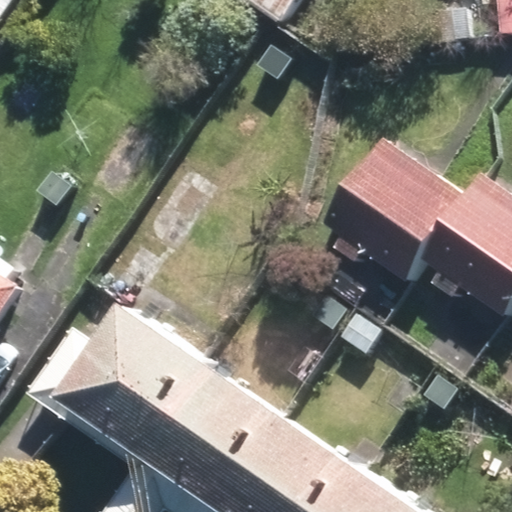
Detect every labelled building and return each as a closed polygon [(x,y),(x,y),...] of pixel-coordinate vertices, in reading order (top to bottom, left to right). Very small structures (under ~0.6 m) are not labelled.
[(0,0),(0,40),(27,0),(0,0)] [(259,0),(291,22),(307,0),(259,0)] [(475,3),(446,4),(448,35),(477,34),(475,3)] [(286,70),(304,45),(281,29),(262,53),(286,70)] [(431,247),(475,183),(391,125),(331,213),(417,271),(431,247)] [(511,174),(491,161),(475,183),(431,247),(511,303),(511,174)] [(0,320),(31,276),(0,253),(0,320)] [(340,320),(357,293),(334,278),(316,303),(340,320)] [(222,351),(144,297),(114,341),(85,321),(41,384),(147,458),(222,351)] [(373,342),(391,318),(369,301),(350,326),(373,342)] [(197,511),(215,511),(293,400),(222,351),(147,458),(112,508),(117,511),(164,511),(175,497),(197,511)] [(448,357),(431,382),(454,399),(472,372),(448,357)] [(324,511),(367,451),(293,400),(215,511),(324,511)] [(445,511),(448,508),(367,451),(324,511),(445,511)]
